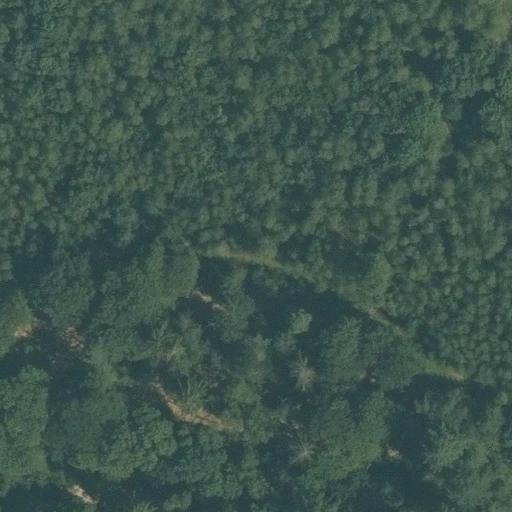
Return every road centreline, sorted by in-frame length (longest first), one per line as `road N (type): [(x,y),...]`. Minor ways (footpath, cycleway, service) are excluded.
road 1 (track): [(511,402),(451,374),(335,296),(235,258),(127,258),(0,301)]
road 2 (track): [(434,362),(337,472),(287,511)]
road 3 (track): [(87,511),(69,472),(46,448),(0,434)]
